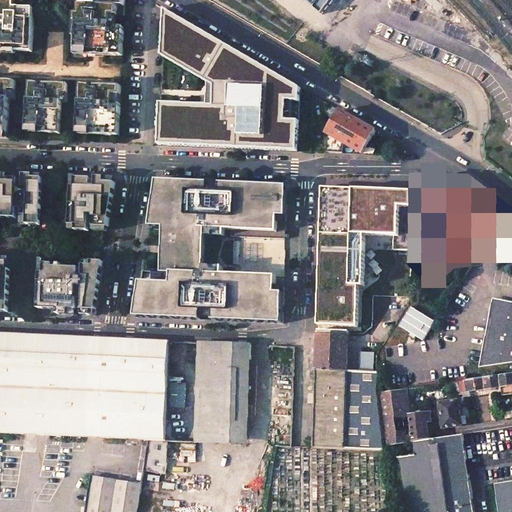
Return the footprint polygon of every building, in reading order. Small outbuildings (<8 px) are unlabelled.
[(0,0),(0,50),(33,52),(35,9),(33,9),(33,4),(6,0),(0,0)] [(117,27),(118,16),(118,6),(82,4),(82,5),(80,5),(79,14),(75,14),(74,37),(78,37),(77,50),(89,51),(89,55),(100,55),(105,56),(105,52),(114,52),(113,56),(123,57),(125,27),(124,27),(117,27)] [(300,80),(164,7),(163,53),(209,82),(208,105),(162,102),(159,144),(298,148),(299,117),(286,116),(287,98),(299,99),(300,80)] [(367,57),(357,52),(353,60),(363,65),(367,57)] [(0,137),(8,138),(8,134),(10,100),(15,100),(16,82),(0,81),(0,137)] [(68,84),(29,82),(27,128),(27,132),(49,133),(60,134),(62,102),(67,103),(68,84)] [(121,104),(121,96),(122,87),(81,85),(79,130),(79,134),(109,136),(120,137),(121,104)] [(340,112),(328,133),(363,154),(376,131),(341,111),(340,112)] [(0,218),(17,219),(17,216),(22,216),(21,225),(41,226),(43,178),(34,177),(34,174),(24,174),(23,187),(19,187),(19,176),(0,174),(0,218)] [(117,178),(97,177),(96,186),(91,186),(92,179),(76,178),(75,187),(72,187),(71,226),(77,226),(77,231),(90,231),(90,216),(95,216),(94,227),(109,228),(117,178)] [(466,234),(468,248),(479,256),(491,239),(508,215),(466,182),(429,180),(429,185),(416,184),(415,192),(413,239),(413,248),(412,260),(419,260),(419,264),(433,279),(450,264),(456,262),(455,257),(449,217),(445,218),(445,214),(450,213),(471,227),(466,234)] [(141,283),(136,318),(282,323),(283,296),(275,296),(276,277),(202,274),(204,228),(277,231),(277,219),(285,219),(286,186),(157,181),(150,228),(165,228),(162,274),(172,274),(171,285),(141,283)] [(413,248),(415,192),(322,189),(318,327),(357,328),(358,281),(363,282),(364,234),(392,234),(391,247),(413,248)] [(511,218),(508,215),(491,239),(511,255),(511,218)] [(284,261),(285,240),(263,239),(262,260),(284,261)] [(62,265),(41,264),(39,309),(58,310),(58,314),(77,315),(78,299),(83,300),(82,315),(96,316),(104,262),(92,261),(92,266),(84,265),(84,274),(79,274),(79,268),(62,268),(62,265)] [(0,311),(9,312),(11,270),(9,270),(9,262),(0,262),(0,311)] [(511,301),(494,298),(481,362),(481,366),(511,361),(511,301)] [(423,341),(435,321),(412,307),(399,326),(423,341)] [(349,333),(318,331),(317,348),(314,447),(384,451),(383,447),(378,394),(378,372),(377,372),(347,370),(349,333)] [(169,341),(0,334),(0,433),(149,441),(165,441),(169,341)] [(251,345),(199,343),(194,443),(248,445),(251,345)] [(373,368),(373,353),(358,353),(358,368),(373,368)] [(511,372),(466,380),(460,381),(462,392),(467,391),(501,386),(502,394),(511,392),(511,372)] [(389,392),(378,394),(383,447),(414,443),(411,416),(408,389),(389,392)] [(458,401),(440,403),(443,428),(462,426),(458,401)] [(431,413),(411,416),(414,443),(431,440),(429,423),(432,422),(431,413)] [(431,440),(414,443),(415,456),(399,458),(406,511),(474,511),(470,483),(463,435),(431,440)] [(511,511),(511,481),(493,485),(496,511),(511,511)] [(137,511),(140,496),(91,488),(87,511),(137,511)]
